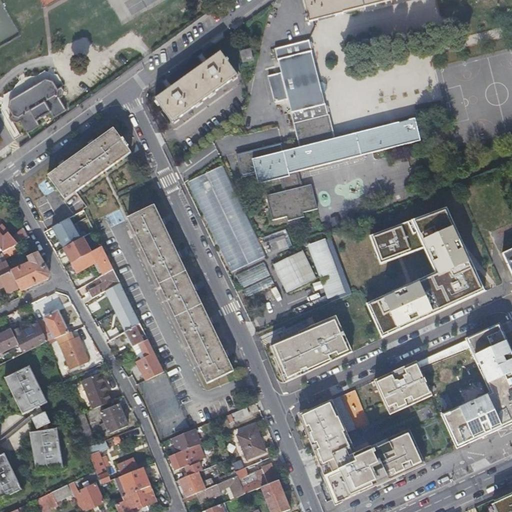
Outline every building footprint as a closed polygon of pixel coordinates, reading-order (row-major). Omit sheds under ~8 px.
[(303,0),(307,14),(304,15),(305,17),(306,17),(306,18),(303,19),(304,22),(309,21),(309,22),(343,13),(343,12),(390,0),(303,0)] [(280,175),(280,177),(284,190),(266,195),(272,219),(286,215),(288,220),(304,216),(303,211),(317,208),(311,183),(301,185),(297,170),(420,139),(414,117),(334,138),(325,102),(324,102),(311,51),(312,51),(309,39),(274,47),(277,59),(278,59),(281,71),(268,75),(276,101),(288,98),(291,110),(290,111),(300,146),(283,151),(261,156),(259,148),(236,154),(242,175),(241,175),(241,176),(255,173),(263,171),(265,179),(280,175)] [(249,48),(239,51),(241,59),(252,57),(249,48)] [(172,122),(237,75),(220,52),(155,98),(172,122)] [(28,132),(40,124),(37,118),(51,110),(54,116),(66,108),(59,96),(62,94),(63,88),(61,85),(58,87),(52,79),(46,77),(11,98),(8,105),(13,113),(10,115),(12,119),(19,121),(21,119),(28,132)] [(65,199),(130,152),(113,128),(48,175),(65,199)] [(281,142),(259,148),(261,156),(283,151),(281,142)] [(206,175),(249,266),(266,258),(223,167),(206,175)] [(257,181),(265,179),(263,171),(255,173),(257,181)] [(206,175),(188,183),(231,274),(249,266),(206,175)] [(128,217),(206,383),(232,370),(154,204),(128,217)] [(424,248),(434,272),(410,283),(412,285),(401,290),(400,288),(365,304),(381,338),(484,291),(453,205),(369,236),(380,264),(396,258),(395,256),(400,254),(401,256),(424,248)] [(0,233),(4,237),(9,233),(2,225),(0,226),(0,233)] [(66,246),(94,231),(92,227),(77,235),(71,226),(58,233),(66,246)] [(14,245),(29,237),(24,228),(11,235),(9,233),(4,237),(0,233),(0,248),(3,252),(12,247),(13,246),(14,245)] [(66,246),(63,248),(71,263),(92,252),(101,246),(102,246),(94,231),(66,246)] [(282,237),(265,243),(269,253),(286,247),(282,237)] [(351,293),(330,238),(310,245),(329,295),(331,300),(331,301),(351,293)] [(104,275),(113,270),(113,269),(101,246),(92,252),(97,262),(104,275)] [(16,253),(12,247),(3,252),(2,252),(5,258),(16,253)] [(511,248),(503,253),(502,252),(501,252),(511,274),(511,248)] [(302,249),(272,264),(286,292),(315,277),(302,249)] [(5,258),(2,252),(1,252),(0,253),(0,287),(4,286),(8,292),(19,287),(12,272),(5,258)] [(19,287),(21,291),(49,278),(50,274),(38,252),(28,257),(31,263),(12,272),(19,287)] [(97,262),(92,252),(71,264),(76,273),(97,262)] [(263,261),(235,274),(241,287),(269,274),(263,261)] [(106,291),(120,283),(113,270),(104,275),(100,277),(103,283),(88,292),(92,299),(106,291)] [(242,289),(246,296),(274,283),(270,275),(242,289)] [(128,330),(140,323),(120,283),(106,291),(128,330)] [(84,304),(91,300),(88,295),(81,299),(84,304)] [(331,300),(329,295),(293,310),(295,315),(331,300)] [(57,338),(69,334),(58,311),(47,316),(46,313),(43,315),(45,319),(55,339),(57,338)] [(285,382),(352,351),(335,315),(270,345),(285,382)] [(93,320),(97,327),(104,322),(101,316),(93,320)] [(45,319),(38,323),(48,342),(55,339),(45,319)] [(38,323),(38,322),(31,325),(37,337),(29,340),(21,325),(12,330),(19,344),(23,353),(48,342),(38,323)] [(133,348),(139,344),(143,342),(138,333),(143,330),(140,323),(128,330),(124,332),(133,348)] [(511,351),(510,347),(499,323),(464,338),(490,392),(442,414),(457,446),(511,421),(511,351)] [(109,340),(121,334),(117,326),(105,333),(109,340)] [(0,352),(19,344),(12,330),(0,335),(0,352)] [(74,340),(71,333),(69,334),(57,338),(70,370),(90,362),(80,337),(74,340)] [(164,371),(148,339),(143,342),(139,344),(146,355),(143,356),(143,358),(137,361),(146,379),(148,378),(164,371)] [(389,414),(432,395),(416,361),(374,380),(389,414)] [(29,366),(5,378),(23,413),(47,401),(29,366)] [(109,403),(95,367),(77,376),(90,410),(109,403)] [(336,504),(424,463),(409,429),(356,454),(331,400),(299,415),(321,469),(336,504)] [(107,428),(110,434),(128,426),(119,404),(101,412),(105,422),(102,424),(104,429),(107,428)] [(249,415),(245,408),(228,415),(231,423),(249,415)] [(87,448),(96,444),(84,412),(75,416),(87,448)] [(255,427),(236,435),(246,458),(265,451),(255,427)] [(57,429),(31,432),(35,471),(61,469),(57,429)] [(199,444),(193,430),(173,438),(179,452),(199,444)] [(107,448),(104,441),(96,444),(87,448),(96,471),(98,477),(101,484),(110,481),(104,466),(108,464),(105,457),(101,459),(98,452),(107,448)] [(199,444),(179,452),(169,456),(175,471),(205,458),(199,444)] [(5,454),(0,456),(0,500),(22,490),(5,454)] [(122,476),(138,469),(136,464),(133,458),(117,465),(119,469),(118,470),(119,473),(120,472),(122,476)] [(138,469),(139,469),(142,467),(147,465),(145,460),(136,464),(138,469)] [(202,462),(190,468),(193,474),(197,472),(205,469),(202,462)] [(261,487),(277,480),(270,462),(261,466),(261,468),(254,470),(258,480),(242,487),(245,493),(261,487)] [(237,475),(238,477),(251,472),(248,465),(235,471),(237,475)] [(147,487),(149,486),(142,467),(139,469),(147,487)] [(115,479),(123,497),(147,487),(139,469),(138,469),(122,476),(115,479)] [(98,477),(96,471),(81,478),(84,483),(98,477)] [(193,474),(179,480),(186,498),(191,496),(204,490),(197,472),(193,474)] [(245,493),(242,487),(238,477),(237,475),(228,480),(236,497),(245,493)] [(212,480),(214,485),(223,482),(220,476),(212,480)] [(236,497),(228,480),(223,482),(231,499),(236,497)] [(281,511),(290,509),(278,480),(277,480),(261,487),(270,511),(281,511)] [(73,494),(81,511),(104,502),(95,484),(79,492),(74,482),(68,484),(73,494)] [(68,484),(36,499),(42,511),(43,511),(58,504),(57,501),(73,494),(68,484)] [(118,499),(114,500),(119,511),(122,511),(141,504),(142,506),(155,501),(149,486),(147,487),(123,497),(118,499)] [(204,490),(191,496),(195,506),(211,498),(207,489),(204,490)] [(511,511),(511,494),(492,503),(496,511),(511,511)]
